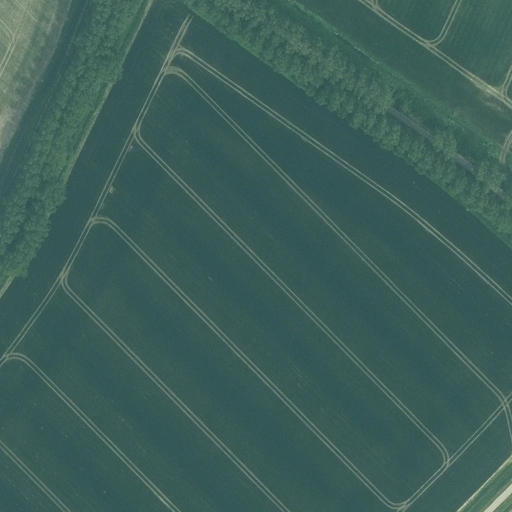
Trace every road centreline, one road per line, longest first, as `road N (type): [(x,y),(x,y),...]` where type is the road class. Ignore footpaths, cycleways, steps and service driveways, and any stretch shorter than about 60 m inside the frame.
road 1 (unclassified): [(511,203),(411,123),(228,0)]
road 2 (track): [(104,0),(0,243)]
road 3 (track): [(82,0),(0,188)]
